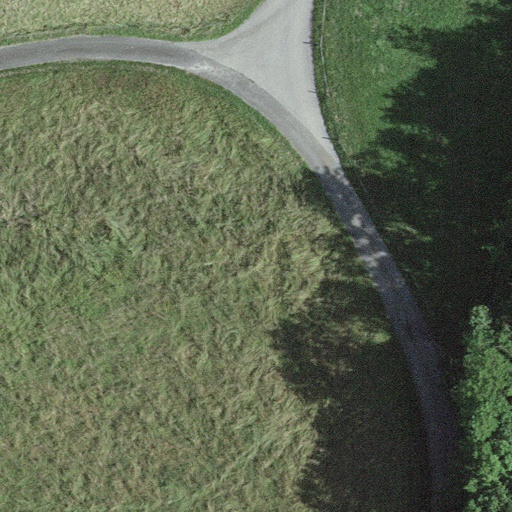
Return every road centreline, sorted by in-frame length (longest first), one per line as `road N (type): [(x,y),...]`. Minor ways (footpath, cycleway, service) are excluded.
road 1 (unclassified): [(452,511),(449,377),(271,52)]
road 2 (unclassified): [(0,64),(271,52)]
